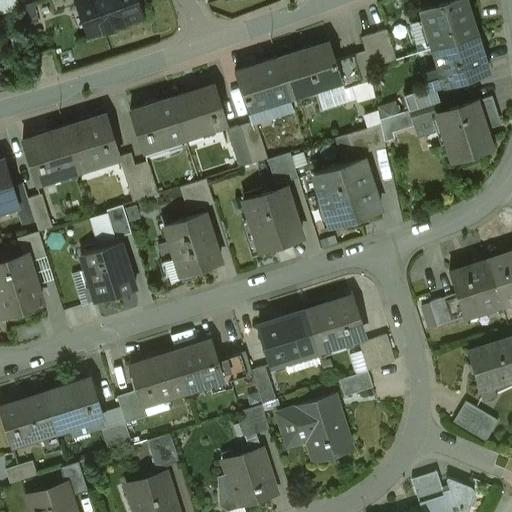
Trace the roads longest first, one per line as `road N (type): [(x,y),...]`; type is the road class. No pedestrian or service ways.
road 1 (residential): [(0,365),(380,249)]
road 2 (residential): [(341,511),(401,462),(420,403),(380,249)]
road 3 (residential): [(204,46),(0,109)]
road 4 (residential): [(380,249),(454,225),(511,173)]
road 5 (residential): [(335,0),(204,46)]
